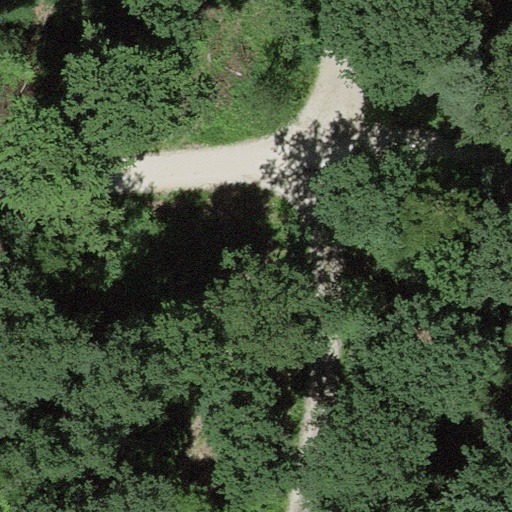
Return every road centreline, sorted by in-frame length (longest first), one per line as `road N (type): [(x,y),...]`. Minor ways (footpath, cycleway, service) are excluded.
road 1 (track): [(358,0),(335,156),(326,394),(299,511)]
road 2 (track): [(511,143),(0,184)]
